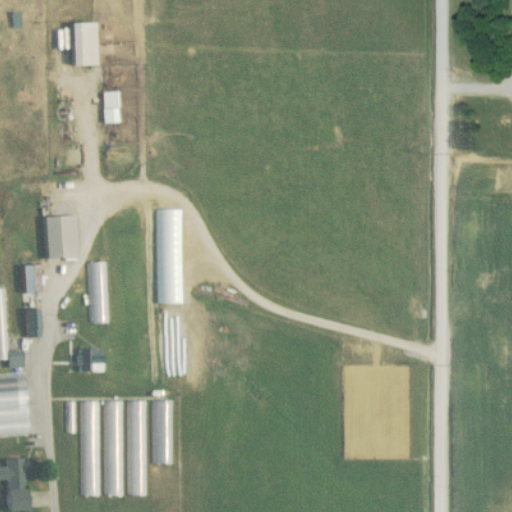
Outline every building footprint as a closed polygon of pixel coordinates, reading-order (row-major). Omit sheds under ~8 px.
[(92,26),(68,26),(68,68),(92,68),(92,26)] [(113,111),(113,95),(99,95),(99,111),(113,111)] [(40,220),(41,262),(74,261),(72,218),(40,220)] [(85,326),(104,325),(102,264),(83,265),(85,326)] [(36,295),(36,267),(19,268),(19,295),(36,295)] [(22,312),(22,337),(36,337),(36,312),(22,312)] [(73,374),(98,374),(98,352),(73,352),(73,374)] [(19,370),(19,353),(2,353),(2,370),(19,370)] [(0,436),(24,436),(21,380),(0,381),(0,436)] [(91,392),(137,392),(137,383),(91,383),(91,392)] [(168,399),(150,399),(150,463),(168,463),(168,399)] [(123,497),(142,497),(142,402),(123,402),(123,497)] [(93,499),(93,403),(77,403),(77,499),(93,499)] [(117,403),(100,403),(100,498),(117,498),(117,403)] [(0,482),(2,483),(2,511),(21,511),(21,461),(1,462),(1,470),(0,469),(0,482)]
